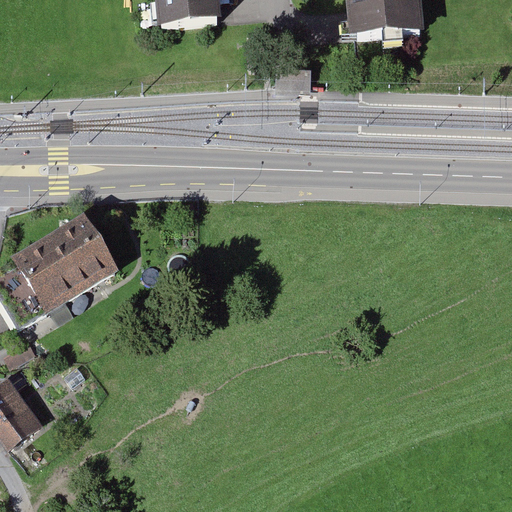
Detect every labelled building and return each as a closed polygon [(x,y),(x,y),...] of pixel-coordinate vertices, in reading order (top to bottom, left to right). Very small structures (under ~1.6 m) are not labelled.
[(155,0),(158,31),(221,26),(218,0),(155,0)] [(346,0),(350,40),(423,33),(420,0),(346,0)] [(115,274),(83,221),(0,271),(0,301),(19,332),(115,274)] [(29,346),(4,359),(11,373),(36,360),(29,346)] [(0,438),(11,453),(46,427),(14,384),(0,394),(0,438)]
